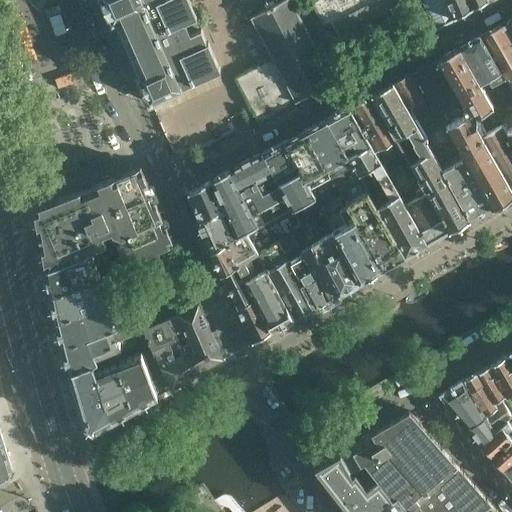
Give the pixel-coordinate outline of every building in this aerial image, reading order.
[(101,0),(112,23),(118,20),(118,22),(119,21),(141,69),(140,70),(140,71),(137,72),(150,102),(220,69),(208,41),(207,42),(201,29),(190,33),(185,22),(197,16),(189,0),(101,0)] [(334,82),(290,0),(279,0),(250,15),(273,59),(237,78),(260,121),(296,101),(296,102),(299,100),(308,95),(308,96),(310,94),(320,89),(322,88),(322,87),(331,83),(334,82)] [(400,0),(311,0),(323,23),(324,23),(330,19),(337,33),(400,0)] [(436,28),(454,18),(446,0),(413,0),(420,15),(428,11),(436,28)] [(446,0),(454,18),(472,9),(467,0),(446,0)] [(487,0),(467,0),(472,9),(487,0)] [(511,37),(504,23),(481,35),(505,77),(511,88),(511,37)] [(505,77),(481,35),(459,46),(483,89),(505,77)] [(511,193),(511,189),(475,125),(476,113),(492,104),(490,101),(483,89),(459,46),(437,59),(462,102),(464,115),(446,126),(492,206),(511,193)] [(492,206),(446,126),(464,115),(462,102),(437,59),(393,82),(470,218),(492,206)] [(470,218),(393,82),(371,94),(395,137),(423,185),(448,230),(470,218)] [(395,137),(371,94),(354,103),(349,105),(371,144),(373,149),(395,137)] [(511,123),(497,97),(490,101),(492,104),(503,124),(511,139),(511,123)] [(371,144),(349,105),(325,118),(346,157),(348,156),(371,144)] [(511,139),(503,124),(488,133),(476,113),(475,125),(511,189),(511,139)] [(358,173),(348,156),(346,157),(325,118),(284,140),(297,163),(300,170),(315,196),(336,185),(358,173)] [(297,163),(284,140),(262,152),(275,175),(297,163)] [(405,204),(373,149),(371,144),(348,156),(358,173),(371,165),(390,198),(376,205),(404,255),(427,243),(405,204)] [(325,215),(315,196),(300,170),(279,182),(275,175),(262,152),(212,178),(225,206),(237,235),(246,229),(259,252),(278,241),(302,227),(303,228),(313,222),(320,218),(325,215)] [(174,244),(140,166),(34,208),(45,268),(46,268),(99,247),(98,246),(106,243),(102,234),(112,230),(113,233),(127,264),(174,244)] [(404,255),(376,205),(358,173),(336,185),(348,207),(383,268),(404,255)] [(225,206),(212,178),(188,191),(200,220),(221,208),(225,206)] [(448,230),(423,185),(415,189),(419,196),(405,204),(427,243),(448,230)] [(383,268),(348,207),(340,211),(347,224),(333,230),(361,280),(383,268)] [(234,237),(221,208),(200,220),(212,249),(234,237)] [(361,280),(333,230),(325,215),(320,218),(328,233),(321,237),(313,222),(303,228),(310,240),(338,293),(361,280)] [(246,229),(237,235),(234,237),(212,249),(220,265),(222,272),(237,265),(241,273),(251,267),(263,260),(259,252),(246,229)] [(338,293),(310,240),(306,242),(308,246),(300,250),(303,256),(291,263),(316,306),(328,299),(338,293)] [(316,306),(291,263),(278,241),(259,252),(263,260),(267,268),(295,318),(316,306)] [(108,271),(99,247),(46,268),(51,293),(108,271)] [(273,331),(241,273),(237,265),(222,272),(253,343),(273,331)] [(295,318),(267,268),(256,275),(251,267),(241,273),(273,331),(295,318)] [(110,298),(101,276),(109,272),(108,271),(51,293),(56,320),(110,298)] [(120,323),(110,298),(56,320),(63,345),(120,323)] [(223,358),(216,341),(199,303),(176,313),(177,315),(144,329),(160,366),(173,388),(223,358)] [(117,352),(138,344),(128,320),(120,323),(63,345),(70,371),(92,363),(97,361),(96,358),(116,350),(117,352)] [(134,406),(119,360),(117,352),(116,350),(96,358),(97,361),(92,363),(110,420),(134,406)] [(157,393),(140,351),(119,360),(134,406),(157,393)] [(511,358),(509,353),(492,363),(488,365),(504,394),(506,396),(511,392),(511,358)] [(110,420),(92,363),(70,371),(84,423),(84,424),(93,430),(93,429),(110,420)] [(504,394),(488,365),(484,368),(476,372),(493,401),(504,394)] [(511,416),(503,401),(495,405),(493,401),(476,372),(464,379),(483,413),(468,427),(481,443),(508,420),(511,416)] [(483,413),(464,379),(439,394),(468,427),(483,413)] [(498,511),(454,461),(409,410),(385,425),(386,427),(379,431),(378,429),(340,451),(349,468),(364,459),(376,474),(380,471),(385,480),(384,480),(390,488),(399,488),(409,503),(417,496),(429,511),(498,511)] [(511,438),(505,431),(511,426),(508,420),(481,443),(491,455),(511,438)] [(511,459),(511,425),(511,426),(511,427),(511,438),(491,455),(502,468),(511,459)] [(12,467),(1,429),(0,429),(0,481),(7,477),(8,477),(12,467)] [(427,511),(418,500),(409,507),(397,491),(392,495),(378,476),(376,478),(367,486),(355,470),(352,473),(349,468),(340,451),(315,466),(350,511),(427,511)] [(511,459),(502,468),(511,478),(511,459)]
